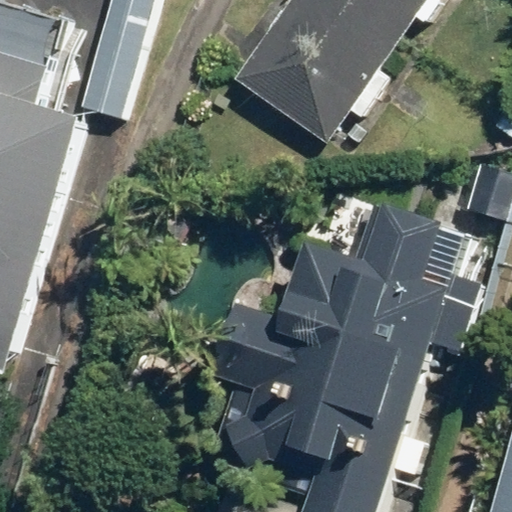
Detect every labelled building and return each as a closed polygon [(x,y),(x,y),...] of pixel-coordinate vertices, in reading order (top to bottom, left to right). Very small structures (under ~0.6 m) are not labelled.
[(168,0),(124,0),(94,110),(135,122),(168,0)] [(436,0),(299,0),(245,75),(336,140),(436,0)] [(64,71),(0,51),(0,373),(19,379),(96,120),(53,108),(64,71)] [(378,260),(325,243),(299,323),(251,307),(228,377),(271,391),(262,416),(240,427),(261,474),(284,462),(327,476),(315,511),(392,511),(465,290),(440,282),(458,226),(396,206),(378,260)] [(511,511),(511,475),(501,511),(511,511)]
